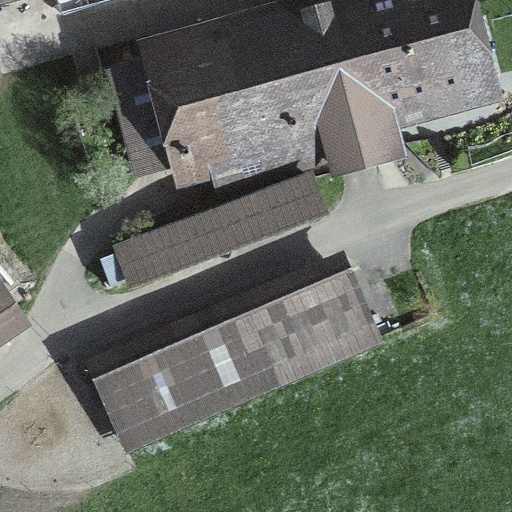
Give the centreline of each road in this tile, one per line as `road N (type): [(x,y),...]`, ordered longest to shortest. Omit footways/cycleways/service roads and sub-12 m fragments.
road 1 (track): [(0,387),(68,343),(511,168)]
road 2 (track): [(68,343),(66,298),(85,242),(111,217),(160,192)]
